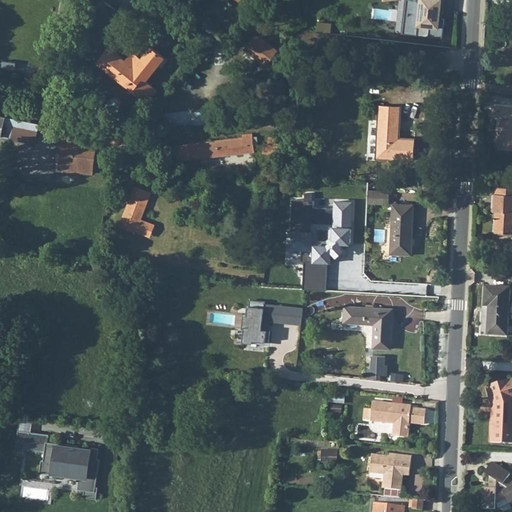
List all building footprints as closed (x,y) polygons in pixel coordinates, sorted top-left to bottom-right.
[(94,0),(98,3),(79,29),(81,30),(91,37),(93,39),(116,9),(103,0),(94,0)] [(233,0),(248,12),(258,0),(233,0)] [(440,21),(442,0),(419,0),(419,3),(407,2),(403,36),(415,38),(416,29),(429,30),(428,39),(441,40),(443,21),(440,21)] [(91,37),(81,30),(69,46),(79,53),(91,37)] [(254,35),(242,51),(264,68),(275,53),(254,35)] [(134,67),(125,60),(110,48),(98,63),(148,102),(158,90),(147,81),(165,58),(151,46),(142,58),(134,67)] [(132,51),(125,60),(134,67),(142,58),(132,51)] [(109,100),(109,103),(109,105),(111,109),(113,110),(115,111),(117,110),(118,110),(124,111),(124,108),(121,107),(122,103),(121,100),(119,98),(117,97),(115,97),(113,97),(111,99),(109,100)] [(230,102),(161,112),(163,129),(233,119),(230,102)] [(511,105),(496,104),(496,115),(503,116),(500,150),(511,150),(511,105)] [(398,139),(400,107),(381,106),(378,158),(414,160),(415,140),(398,139)] [(5,117),(1,136),(35,143),(38,124),(5,117)] [(114,136),(113,144),(124,144),(124,136),(136,136),(137,127),(115,126),(114,136)] [(244,138),(188,145),(191,159),(197,159),(197,160),(255,153),(253,134),(244,135),(244,138)] [(268,152),(281,153),(282,138),(269,136),(268,152)] [(63,137),(61,149),(66,149),(63,169),(91,174),(95,141),(63,137)] [(188,145),(176,146),(177,162),(191,161),(191,159),(188,145)] [(136,187),(120,227),(136,233),(137,232),(151,237),(155,226),(139,220),(141,215),(143,215),(151,193),(136,187)] [(497,195),(496,211),(500,211),(497,231),(511,232),(511,188),(498,187),(498,195),(497,195)] [(369,189),(368,202),(389,203),(389,190),(369,189)] [(353,205),(342,205),(342,211),(316,210),(316,203),(299,202),(296,248),(330,250),(330,247),(336,241),(337,227),(352,227),(353,205)] [(412,254),(413,243),(411,243),(411,237),(413,237),(414,203),(393,202),(391,253),(412,254)] [(511,288),(487,287),(485,287),(482,335),(509,336),(509,329),(511,288)] [(267,302),(252,301),(252,316),(249,316),(247,330),(250,330),(248,344),(257,344),(257,342),(271,344),(273,323),(302,326),(304,308),(266,305),(267,302)] [(392,307),(344,305),(343,321),(362,322),(362,330),(366,334),(373,334),(372,346),(390,347),(392,307)] [(383,354),(372,354),(371,367),(368,366),(367,376),(378,377),(379,374),(385,374),(385,364),(383,364),(383,354)] [(494,382),(485,385),(491,405),(490,442),(511,442),(511,377),(495,382),(494,382)] [(371,407),(370,418),(393,420),(392,433),(406,435),(408,420),(423,421),(424,407),(410,406),(394,404),(394,401),(372,399),(371,407)] [(363,417),(370,418),(371,407),(364,406),(363,417)] [(33,417),(21,415),(17,439),(26,440),(24,451),(27,451),(30,433),(31,434),(33,417)] [(40,475),(53,476),(54,471),(63,472),(63,477),(64,477),(64,475),(79,477),(78,491),(84,492),(83,499),(96,501),(100,474),(98,474),(100,461),(97,461),(99,450),(90,449),(90,452),(79,451),(79,448),(67,446),(67,449),(57,448),(57,445),(48,443),(49,436),(31,434),(30,433),(27,451),(45,454),(44,462),(42,462),(40,475)] [(26,440),(17,439),(15,455),(23,456),(24,451),(26,440)] [(389,456),(389,453),(370,452),(369,470),(383,472),(382,486),(401,487),(402,471),(403,465),(409,466),(410,453),(400,452),(396,451),(395,457),(389,456)] [(484,487),(482,508),(494,509),(495,503),(504,497),(508,503),(511,501),(511,483),(506,479),(509,474),(492,462),(485,473),(490,477),(489,487),(484,487)] [(421,497),(412,496),(411,499),(411,506),(420,507),(421,497)] [(371,500),(369,511),(401,511),(402,504),(371,500)]
